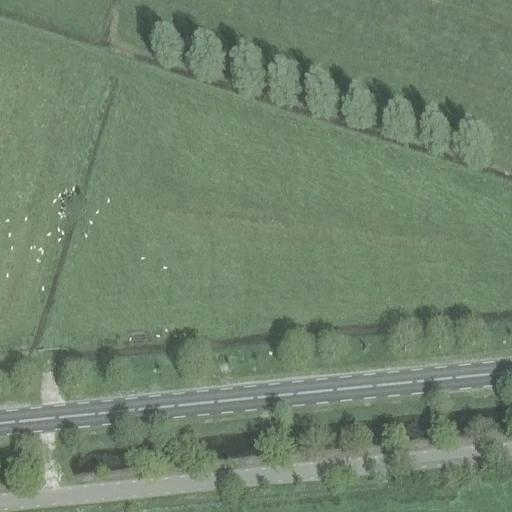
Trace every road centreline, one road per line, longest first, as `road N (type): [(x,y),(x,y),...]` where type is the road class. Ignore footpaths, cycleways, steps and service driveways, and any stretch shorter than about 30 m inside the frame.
road 1 (primary): [(0,423),(511,372)]
road 2 (unclassified): [(0,501),(511,451)]
